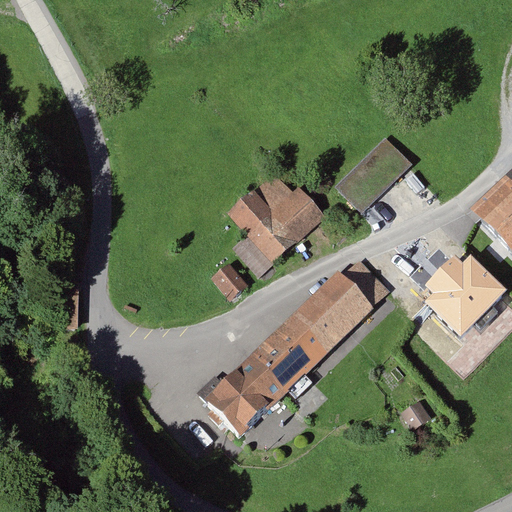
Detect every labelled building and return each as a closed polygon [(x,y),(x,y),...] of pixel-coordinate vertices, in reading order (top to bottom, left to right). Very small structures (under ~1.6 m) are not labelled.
[(336,193),(361,219),(411,171),(386,145),(336,193)] [(248,242),(235,255),(261,283),(325,223),(278,173),(228,220),(248,242)] [(511,177),(470,217),(511,260),(511,177)] [(462,348),(507,300),(471,266),(464,273),(454,265),(426,296),(434,303),(425,313),(462,348)] [(215,415),(243,443),(252,435),(250,432),(269,418),(391,296),(362,267),(346,282),(341,278),(213,401),(222,411),(215,415)] [(230,309),(249,293),(229,270),(211,286),(230,309)] [(46,292),(45,335),(77,336),(78,293),(46,292)] [(396,429),(409,449),(428,437),(414,417),(396,429)]
